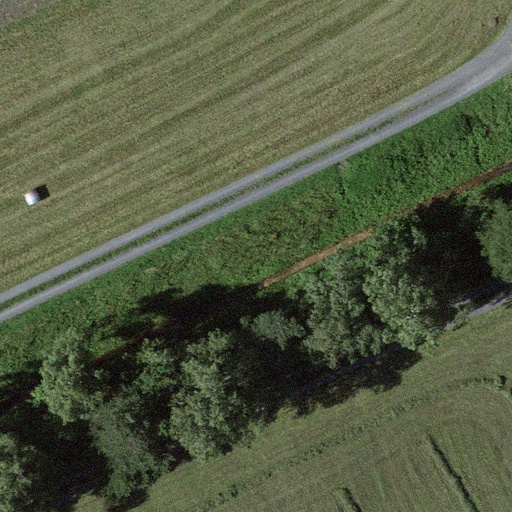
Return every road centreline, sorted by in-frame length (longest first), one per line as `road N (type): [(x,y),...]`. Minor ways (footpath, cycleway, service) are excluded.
road 1 (track): [(511,61),(0,306)]
road 2 (track): [(511,282),(26,511)]
